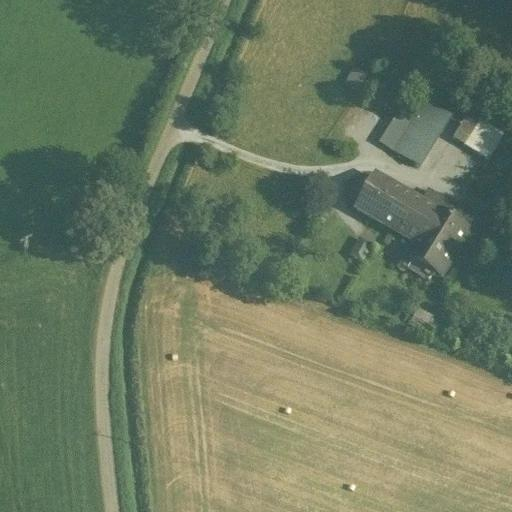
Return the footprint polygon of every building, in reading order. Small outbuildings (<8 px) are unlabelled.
[(357,90),(365,72),(353,66),(345,85),(357,90)] [(425,103),(416,117),(442,133),(450,119),(425,103)] [(503,138),(468,116),(453,140),(489,162),(503,138)] [(381,145),(393,153),(411,125),(399,117),(381,145)] [(442,133),(416,117),(411,125),(393,153),(420,169),(442,133)] [(511,143),(503,138),(489,162),(504,172),(511,159),(511,143)] [(421,206),(376,180),(357,211),(417,245),(435,214),(421,206)] [(459,211),(428,193),(421,206),(435,214),(436,213),(452,223),(459,211)] [(452,223),(436,213),(435,214),(417,245),(408,259),(440,279),(469,233),(452,223)]
